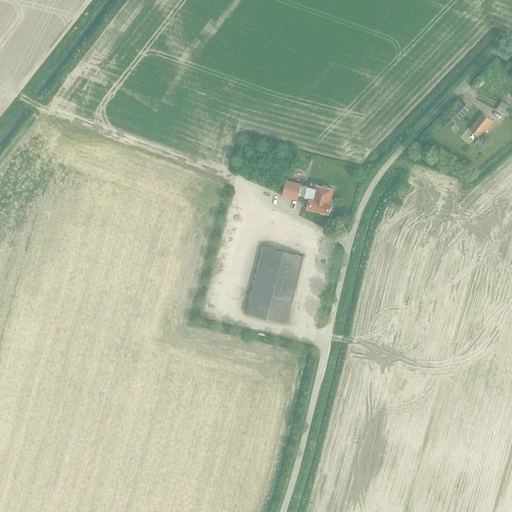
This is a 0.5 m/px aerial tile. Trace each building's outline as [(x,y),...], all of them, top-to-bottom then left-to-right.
[(438,121),(447,130),(469,108),(460,99),(438,121)] [(495,109),(507,117),(511,108),(501,101),(495,109)] [(469,130),(480,138),(493,122),(482,113),(469,130)] [(280,196),(296,200),(299,184),(284,180),(280,196)] [(329,202),(332,189),(312,184),(311,187),(306,186),(304,197),(309,198),(306,208),(328,213),(330,203),(329,202)] [(246,313),(286,323),(303,256),(263,246),(246,313)]
